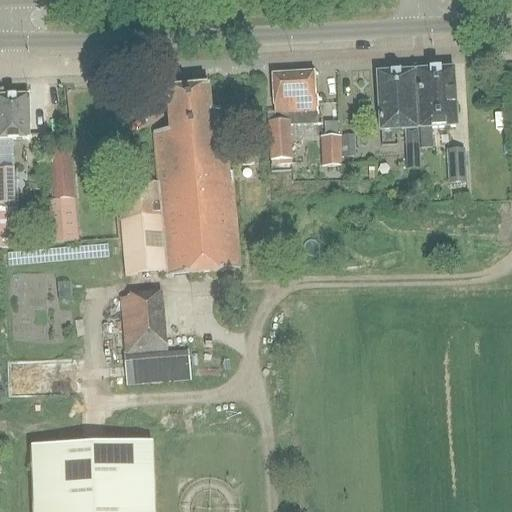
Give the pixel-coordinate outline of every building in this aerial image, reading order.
[(422,151),(433,150),(432,131),(457,130),(454,71),(418,73),(422,151)] [(408,170),(419,170),(414,73),(377,75),(380,133),(406,131),(408,170)] [(293,127),(317,126),(316,98),(315,98),(314,75),(290,76),(293,127)] [(293,127),(290,76),(273,77),(276,130),(269,131),(270,167),(292,166),(291,141),(290,127),(293,127)] [(158,186),(118,189),(125,278),(166,274),(166,278),(165,278),(165,279),(241,272),(232,173),(229,174),(229,167),(228,157),(226,138),(222,139),(220,111),(211,111),(209,87),(167,90),(170,133),(153,134),(158,186)] [(0,139),(29,139),(28,97),(0,98),(0,139)] [(356,156),(354,136),(341,136),(342,157),(356,156)] [(340,139),(320,139),(322,170),(341,169),(340,139)] [(45,204),(46,219),(49,245),(78,243),(70,151),(50,153),(54,203),(45,204)] [(464,152),(446,153),(448,186),(466,184),(464,152)] [(0,170),(0,205),(14,205),(13,170),(0,170)] [(0,248),(16,248),(15,205),(14,205),(0,205),(0,248)] [(163,295),(121,299),(126,358),(125,359),(127,386),(190,381),(188,354),(168,356),(163,295)] [(155,511),(153,445),(32,449),(34,511),(155,511)]
